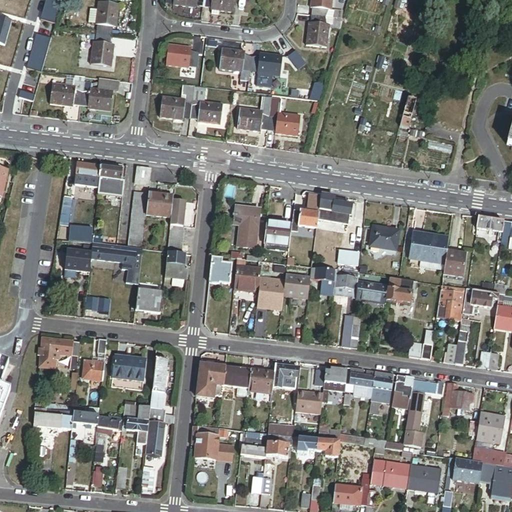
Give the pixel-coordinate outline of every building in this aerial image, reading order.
[(62,0),(47,0),(41,21),(55,25),(62,0)] [(194,5),(203,6),(203,0),(173,0),(172,6),(194,8),(194,5)] [(203,0),(203,6),(210,7),(210,10),(232,12),(233,0),(203,0)] [(312,16),(323,17),(324,10),(329,10),(330,0),(310,0),(309,8),(313,8),(312,16)] [(99,26),(98,36),(110,37),(111,27),(116,28),(119,5),(98,3),(97,10),(96,24),(95,25),(99,26)] [(96,24),(97,10),(90,10),(88,23),(96,24)] [(323,17),(341,19),(342,12),(329,10),(324,10),(323,17)] [(323,24),(323,17),(312,16),(311,23),(307,22),(305,45),(325,47),(327,28),(327,25),(323,24)] [(327,28),(339,30),(342,20),(341,19),(323,17),(323,24),(327,25),(327,28)] [(12,22),(0,19),(0,47),(5,49),(12,22)] [(350,53),(355,35),(339,30),(334,48),(350,53)] [(110,37),(98,36),(97,43),(93,43),(90,66),(111,68),(113,46),(109,45),(110,37)] [(52,42),(38,37),(27,70),(42,75),(52,42)] [(191,47),(168,45),(166,65),(189,68),(189,65),(196,66),(197,53),(190,53),(191,47)] [(249,71),(250,58),(243,58),(243,53),(220,50),(217,70),(241,73),(241,70),(249,71)] [(257,59),(250,58),(249,71),(256,72),(256,74),(279,77),(281,57),(258,54),(257,59)] [(240,81),(248,82),(249,71),(241,70),(241,73),(240,81)] [(84,78),(75,77),(75,80),(74,87),(75,88),(75,93),(82,94),(83,84),(84,78)] [(318,100),(322,87),(320,83),(315,83),(314,92),(310,92),(309,100),(318,100)] [(91,85),(83,84),(82,94),(80,105),(87,106),(87,109),(110,112),(113,92),(90,90),(91,85)] [(80,105),(82,94),(75,93),(75,88),(74,87),(67,87),(52,85),(49,105),(73,108),(73,105),(80,105)] [(193,86),(182,85),(181,94),(185,95),(184,100),(184,106),(191,106),(192,95),(193,86)] [(200,96),(192,95),(191,106),(198,107),(199,103),(200,96)] [(189,118),(191,106),(184,106),(184,100),(161,98),(159,119),(182,121),(182,118),(189,118)] [(269,106),(270,99),(260,98),(260,105),(269,106)] [(416,100),(407,98),(400,127),(406,128),(409,119),(410,119),(411,115),(412,115),(416,100)] [(272,100),(270,99),(269,106),(267,130),(273,131),(273,134),(297,137),(299,116),(279,114),(280,100),(272,100)] [(198,107),(191,106),(189,118),(196,119),(196,123),(218,126),(222,105),(199,103),(198,107)] [(267,130),(269,106),(260,105),(259,111),(239,108),(237,129),(259,132),(260,129),(267,130)] [(123,166),(101,164),(101,169),(100,179),(98,195),(122,198),(124,182),(125,182),(125,181),(122,181),(123,170),(122,170),(123,166)] [(100,179),(101,169),(77,166),(76,177),(82,178),(100,179)] [(152,170),(137,168),(135,185),(150,187),(152,170)] [(32,174),(18,170),(7,213),(21,217),(32,174)] [(42,244),(56,246),(67,181),(52,178),(42,244)] [(74,188),(68,187),(64,213),(70,214),(74,188)] [(148,195),(135,193),(130,248),(143,249),(148,195)] [(149,195),(147,215),(172,217),(173,201),(174,197),(149,195)] [(328,196),(321,196),(319,211),(319,213),(349,217),(356,218),(358,208),(345,206),(346,201),(338,200),(337,205),(327,204),(328,196)] [(173,201),(172,217),(168,253),(181,255),(184,228),(183,228),(186,202),(173,201)] [(260,211),(236,208),(235,215),(232,215),(232,219),(235,219),(234,226),(240,227),(238,248),(256,251),(260,211)] [(294,213),(292,225),(291,233),(298,234),(299,229),(317,231),(318,219),(319,216),(309,215),(294,213)] [(319,216),(318,219),(348,223),(349,217),(319,213),(319,216)] [(504,223),(478,219),(476,232),(502,236),(504,223)] [(292,225),(267,222),(264,245),(289,248),(291,233),(292,225)] [(511,224),(504,223),(502,236),(500,249),(508,250),(508,252),(511,252),(511,224)] [(400,232),(374,228),(371,249),(398,252),(400,232)] [(446,253),(448,240),(414,234),(410,260),(420,262),(444,265),(446,253)] [(93,238),(93,245),(103,246),(104,239),(93,238)] [(92,255),(93,245),(85,244),(84,254),(92,255)] [(103,246),(93,245),(92,255),(91,261),(117,264),(130,265),(136,266),(136,264),(137,256),(143,257),(143,251),(103,246)] [(91,261),(92,255),(84,254),(68,252),(65,271),(66,271),(76,272),(89,274),(91,261)] [(181,255),(168,253),(165,279),(189,282),(191,267),(185,267),(187,255),(181,255)] [(359,255),(339,253),(338,265),(354,267),(358,268),(359,255)] [(443,273),(443,277),(462,280),(466,256),(446,253),(444,265),(443,273)] [(222,260),(212,259),(209,285),(219,286),(219,285),(229,286),(232,266),(221,265),(222,260)] [(312,270),(313,264),(288,261),(287,267),(312,270)] [(245,262),(241,262),(237,262),(234,291),(259,294),(260,281),(261,274),(261,272),(244,270),(245,262)] [(444,265),(420,262),(419,269),(443,273),(444,265)] [(130,265),(117,264),(116,270),(129,272),(130,265)] [(264,267),(264,275),(272,276),(273,268),(264,267)] [(337,273),(312,270),(311,280),(311,281),(316,282),(315,282),(323,283),(335,285),(337,273)] [(76,272),(66,271),(65,279),(75,280),(76,272)] [(353,275),(337,273),(335,285),(334,295),(337,295),(338,290),(353,291),(352,297),(356,298),(357,287),(358,276),(353,275)] [(311,281),(311,280),(286,277),(285,284),(283,299),(308,302),(311,281)] [(399,282),(388,280),(387,290),(385,303),(409,306),(412,283),(399,282)] [(283,299),(285,284),(260,281),(259,294),(258,304),(268,306),(267,310),(282,312),(283,299)] [(334,295),(335,285),(323,283),(322,297),(334,298),(334,296),(334,295)] [(387,290),(357,287),(356,298),(355,299),(355,302),(385,305),(385,303),(387,290)] [(511,289),(493,287),(492,296),(498,296),(504,297),(511,298),(511,289)] [(458,323),(463,291),(441,288),(436,320),(458,323)] [(352,297),(353,291),(338,290),(337,295),(334,295),(334,296),(355,299),(356,298),(352,297)] [(138,291),(136,312),(160,315),(163,294),(138,291)] [(492,296),(466,292),(462,317),(473,318),(474,308),(490,310),(491,302),(497,303),(498,296),(492,296)] [(86,301),(85,314),(97,315),(97,314),(99,303),(99,302),(86,301)] [(109,304),(99,303),(97,314),(108,316),(109,304)] [(511,332),(511,311),(497,309),(494,330),(511,332)] [(353,327),(354,319),(346,319),(345,328),(353,329),(353,327)] [(361,320),(354,319),(353,327),(361,328),(361,320)] [(247,332),(255,333),(256,321),(248,320),(247,332)] [(470,323),(461,322),(460,333),(468,334),(470,323)] [(353,327),(353,329),(351,350),(358,351),(361,328),(353,327)] [(345,328),(343,350),(351,350),(353,329),(345,328)] [(419,345),(417,360),(431,362),(435,334),(426,333),(424,346),(419,345)] [(468,334),(460,333),(458,347),(455,366),(463,367),(468,334)] [(43,349),(40,349),(40,355),(41,357),(40,367),(57,370),(58,356),(80,359),(81,344),(44,340),(43,349)] [(107,342),(99,341),(97,355),(98,355),(106,356),(107,342)] [(417,360),(419,345),(411,344),(409,359),(417,360)] [(449,346),(447,365),(455,366),(458,347),(449,346)] [(489,371),(491,355),(482,354),(480,370),(489,371)] [(106,356),(98,355),(97,360),(92,359),(91,364),(105,366),(106,356)] [(499,356),(491,355),(489,371),(497,372),(499,356)] [(128,381),(130,360),(115,358),(112,380),(128,381)] [(146,362),(130,360),(128,381),(143,383),(146,362)] [(0,386),(8,364),(0,361),(0,386)] [(168,363),(155,362),(152,395),(165,396),(168,363)] [(82,381),(103,383),(105,366),(91,364),(84,364),(82,381)] [(224,388),(226,369),(200,366),(196,399),(214,401),(214,398),(222,399),(224,388)] [(276,367),(275,375),(274,388),(282,390),(283,386),(284,378),(296,379),(297,380),(298,369),(276,367)] [(251,372),(226,369),(224,388),(237,390),(248,391),(251,372)] [(325,386),(323,396),(323,401),(328,402),(329,392),(330,385),(341,386),(346,386),(348,370),(340,369),(340,371),(332,370),(331,373),(326,372),(325,386)] [(365,372),(352,370),(349,386),(355,387),(373,390),(376,374),(367,372),(366,377),(364,377),(365,372)] [(251,372),(248,391),(248,394),(273,397),(274,388),(275,375),(251,372)] [(325,386),(326,372),(319,372),(317,385),(325,386)] [(394,376),(376,374),(373,390),(391,393),(394,376)] [(414,380),(398,377),(392,408),(409,411),(412,392),(414,383),(414,380)] [(295,388),(296,379),(284,378),(283,386),(295,388)] [(438,387),(414,383),(412,392),(425,394),(442,397),(444,384),(439,383),(438,387)] [(330,385),(329,392),(340,393),(341,386),(330,385)] [(459,386),(448,385),(443,418),(449,419),(450,410),(458,411),(464,412),(473,414),(476,397),(458,394),(459,386)] [(0,419),(10,392),(0,387),(0,419)] [(372,400),(373,390),(355,387),(354,398),(372,400)] [(248,391),(237,390),(236,397),(247,399),(248,394),(248,391)] [(390,405),(391,393),(373,390),(372,400),(369,415),(378,416),(380,404),(390,405)] [(412,392),(409,411),(403,447),(421,450),(423,435),(419,435),(423,409),(425,409),(426,403),(424,402),(425,394),(412,392)] [(323,396),(298,393),(296,413),(321,415),(323,401),(323,396)] [(74,409),(36,404),(35,411),(45,412),(74,415),(74,409)] [(125,407),(124,420),(149,423),(150,410),(135,408),(125,407)] [(100,412),(74,409),(74,415),(99,418),(100,412)] [(150,410),(149,423),(165,425),(166,412),(150,410)] [(45,412),(35,411),(34,425),(44,426),(45,412)] [(74,415),(45,412),(44,426),(60,428),(60,430),(72,431),(73,426),(74,415)] [(99,418),(74,415),(73,426),(76,426),(85,427),(91,428),(98,428),(99,418)] [(504,419),(480,415),(476,442),(500,446),(504,419)] [(124,420),(99,418),(98,428),(98,430),(114,432),(117,432),(123,433),(123,431),(124,420)] [(149,423),(124,420),(123,431),(139,433),(137,445),(146,446),(147,441),(149,423)] [(165,425),(149,423),(147,441),(152,442),(150,456),(161,457),(162,443),(163,443),(165,425)] [(478,424),(471,423),(468,436),(476,437),(478,424)] [(294,428),(269,425),(268,435),(293,439),(294,428)] [(219,431),(193,428),(191,447),(217,450),(217,446),(227,447),(228,435),(219,434),(219,431)] [(244,449),(241,449),(240,458),(265,461),(266,459),(268,435),(246,433),(244,449)] [(341,436),(319,434),(318,442),(340,444),(341,436)] [(293,439),(268,435),(266,459),(288,461),(289,448),(292,449),(293,439)] [(304,440),(293,439),(292,449),(297,449),(297,454),(308,454),(308,452),(317,453),(318,442),(312,441),(304,440)] [(350,439),(349,445),(365,447),(366,441),(350,439)] [(366,440),(366,441),(365,447),(385,450),(386,443),(366,440)] [(340,444),(318,442),(317,453),(326,454),(325,459),(338,460),(340,444)] [(506,455),(474,450),(472,464),(482,466),(504,469),(506,455)] [(411,467),(373,461),(371,477),(370,486),(393,489),(394,485),(408,487),(411,467)] [(482,466),(472,464),(456,462),(453,482),(479,486),(479,483),(482,466)] [(511,470),(504,469),(482,466),(479,483),(493,485),(494,479),(511,481),(511,470)] [(441,471),(411,467),(408,487),(407,491),(426,494),(426,490),(438,492),(441,471)] [(125,492),(127,470),(119,469),(117,491),(125,492)] [(154,471),(144,470),(141,492),(152,494),(154,471)] [(103,489),(104,476),(93,475),(92,488),(103,489)] [(335,487),(333,505),(341,506),(340,510),(353,511),(353,507),(366,509),(369,493),(370,486),(371,477),(363,476),(361,490),(335,487)] [(491,498),(511,500),(511,481),(494,479),(493,485),(491,498)] [(251,494),(262,496),(263,483),(263,481),(253,480),(251,494)] [(263,483),(262,496),(270,496),(272,484),(263,483)] [(313,487),(311,502),(319,503),(320,488),(313,487)] [(369,493),(366,509),(373,510),(375,494),(369,493)] [(310,497),(302,496),(301,509),(309,509),(310,497)]
